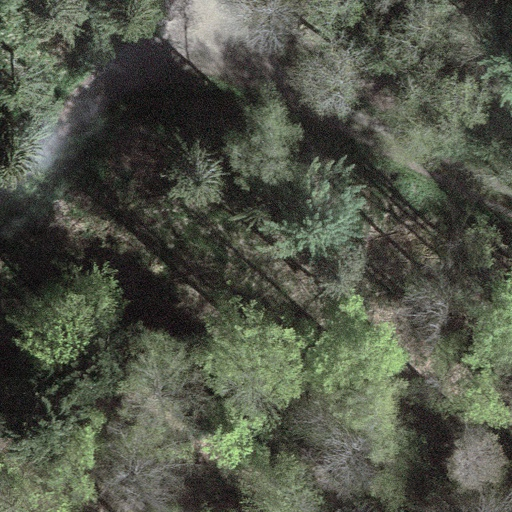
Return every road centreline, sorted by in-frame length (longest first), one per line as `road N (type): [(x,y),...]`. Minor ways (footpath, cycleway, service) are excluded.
road 1 (track): [(511,225),(376,163),(273,94),(184,0)]
road 2 (track): [(169,0),(0,168)]
